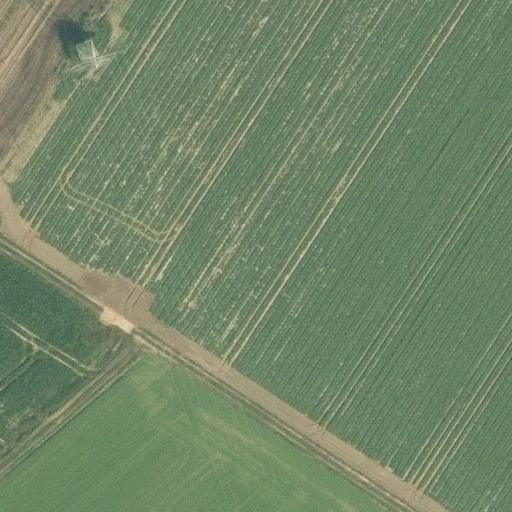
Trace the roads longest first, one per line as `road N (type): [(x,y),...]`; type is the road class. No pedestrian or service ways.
road 1 (track): [(405,511),(160,349)]
road 2 (track): [(0,473),(160,349)]
road 3 (track): [(160,349),(0,244)]
